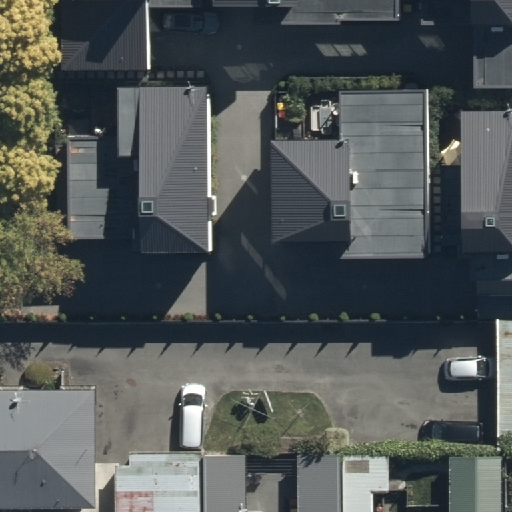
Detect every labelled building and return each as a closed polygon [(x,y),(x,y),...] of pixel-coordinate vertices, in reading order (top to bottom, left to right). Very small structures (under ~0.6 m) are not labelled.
[(147,3),(201,3),(200,0),(64,0),(65,70),(147,70),(147,3)] [(400,24),(400,0),(214,0),(215,5),(253,6),(253,22),(400,24)] [(511,0),(479,0),(479,88),(335,87),(335,117),(253,116),(252,262),(430,264),(430,296),(445,296),(445,315),(511,315),(511,0)] [(219,256),(216,72),(87,74),(88,113),(73,114),(75,249),(105,249),(105,258),(219,256)] [(511,321),(499,322),(499,444),(511,443),(511,321)] [(99,393),(0,392),(0,508),(100,509),(99,393)] [(395,450),(298,452),(299,511),(376,511),(376,491),(396,491),(395,450)] [(502,511),(502,455),(449,455),(449,511),(502,511)] [(115,511),(242,511),(242,457),(115,458),(115,511)]
